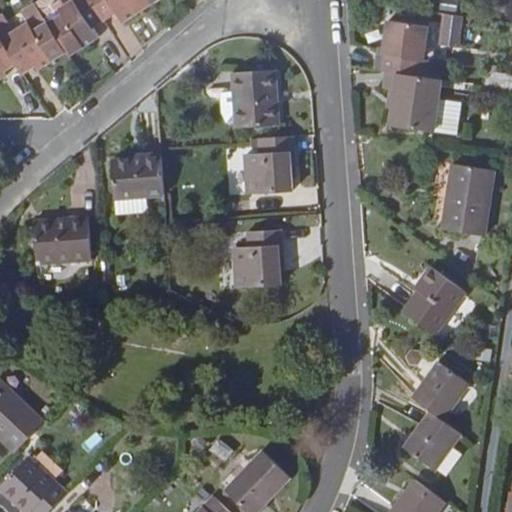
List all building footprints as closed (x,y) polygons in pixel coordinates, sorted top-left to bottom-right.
[(39,0),(36,3),(38,5),(49,23),(51,27),(67,53),(70,57),(100,38),(94,29),(106,22),(91,0),(75,0),(64,7),(60,0),(39,0)] [(91,0),(106,22),(119,14),(125,22),(152,6),(148,0),(91,0)] [(17,63),(20,69),(34,60),(40,70),(67,53),(51,27),(49,23),(38,5),(24,14),(29,23),(3,40),(14,60),(17,63)] [(442,14),(439,45),(459,47),(462,16),(442,14)] [(390,21),(381,71),(387,72),(421,77),(429,27),(390,21)] [(0,81),(7,77),(3,71),(1,68),(14,60),(3,40),(0,36),(0,81)] [(276,71),(233,73),(237,128),(280,125),(276,71)] [(421,77),(387,72),(385,88),(397,90),(392,125),(434,132),(442,80),(421,77)] [(297,173),(295,137),(260,140),(261,155),(248,155),(251,193),(294,192),(292,172),(297,173)] [(146,197),(165,195),(162,154),(143,155),(144,158),(113,160),(115,199),(146,197)] [(244,194),(251,193),(248,155),(235,156),(237,186),(244,194)] [(497,170),(452,164),(443,229),(487,236),(497,170)] [(146,197),(115,199),(116,214),(142,213),(148,207),(146,197)] [(90,217),(35,221),(38,263),(92,260),(90,217)] [(235,248),(238,287),(283,285),(281,265),(286,265),(284,230),(249,232),(250,247),(235,248)] [(419,290),(404,312),(437,336),(469,293),(432,266),(416,288),(419,290)] [(440,362),(413,399),(432,412),(445,422),(472,384),(440,362)] [(0,436),(17,453),(45,423),(0,380),(0,436)] [(445,422),(432,412),(406,448),(437,470),(463,435),(445,422)] [(259,511),(291,479),(264,452),(228,491),(249,511),(259,511)] [(51,511),(68,494),(30,458),(1,489),(25,511),(51,511)] [(439,511),(446,503),(415,480),(392,511),(439,511)] [(229,511),(215,497),(201,511),(229,511)]
